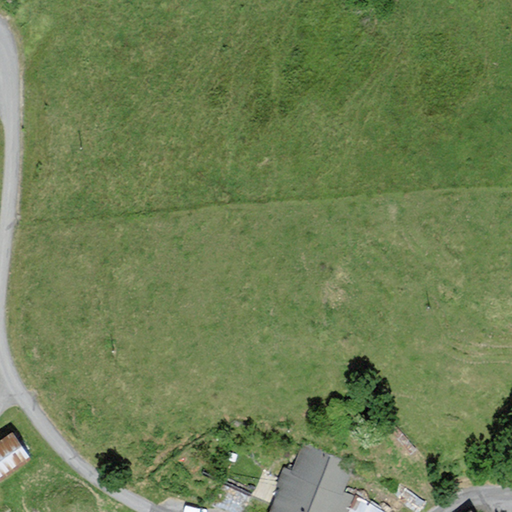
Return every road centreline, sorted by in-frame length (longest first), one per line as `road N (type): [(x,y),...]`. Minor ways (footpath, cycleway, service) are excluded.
road 1 (unclassified): [(0,342),(14,384),(51,435),(93,477),(154,511)]
road 2 (unclassified): [(0,37),(11,127),(0,267)]
